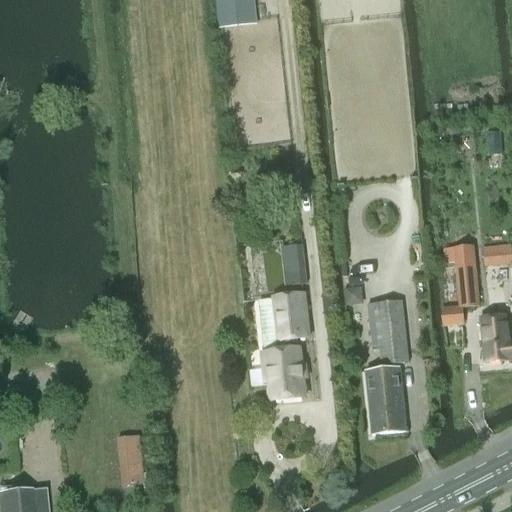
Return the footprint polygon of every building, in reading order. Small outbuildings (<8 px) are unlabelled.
[(500,270),(511,268),(511,246),(499,248),(500,252),(498,252),(500,270)] [(460,310),(442,311),(444,328),(464,326),(462,309),(479,308),(473,248),(458,249),(446,251),(443,251),(444,266),(456,264),(456,269),(460,310)] [(279,299),(271,300),(276,343),(284,342),(284,343),(309,340),(304,297),(279,299)] [(373,306),(366,307),(371,348),(378,348),(381,368),(409,365),(402,302),(373,306)] [(499,361),(511,359),(511,314),(495,316),(499,361)] [(318,355),(286,359),(286,361),(281,361),(283,375),(288,374),(291,407),(323,404),(318,355)] [(385,442),(419,438),(412,374),(378,378),(385,442)] [(133,443),(138,491),(159,489),(160,496),(171,495),(169,476),(160,477),(156,440),(133,443)] [(57,511),(55,493),(9,497),(10,511),(57,511)]
